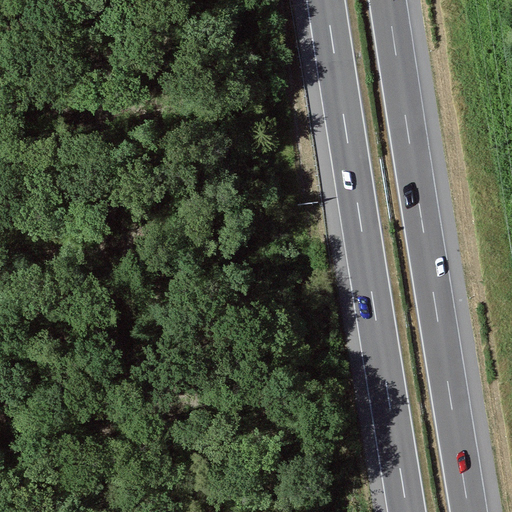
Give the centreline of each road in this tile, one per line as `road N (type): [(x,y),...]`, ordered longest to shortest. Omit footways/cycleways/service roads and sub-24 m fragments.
road 1 (motorway): [(326,0),(407,511)]
road 2 (motorway): [(469,511),(388,0)]
